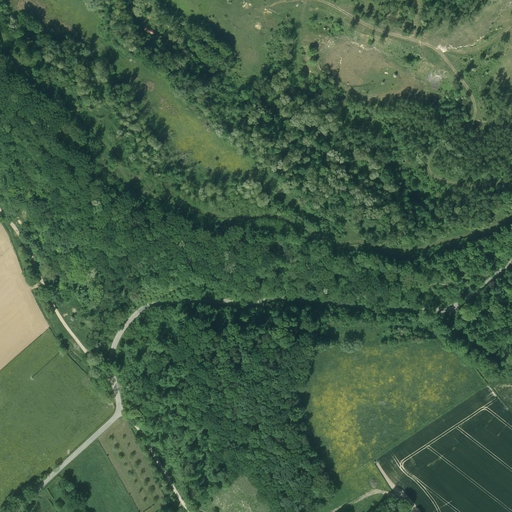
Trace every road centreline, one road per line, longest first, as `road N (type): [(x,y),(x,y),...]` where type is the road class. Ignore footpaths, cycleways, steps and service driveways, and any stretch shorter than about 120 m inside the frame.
road 1 (tertiary): [(16,511),(114,418),(112,350),(145,307),(286,298),(440,310),(511,261)]
road 2 (track): [(511,181),(467,185),(424,171),(436,149),(473,119),(467,87),(434,47),(320,0)]
road 3 (track): [(112,371),(102,371),(61,320),(23,239),(0,210)]
road 4 (track): [(187,510),(118,410)]
